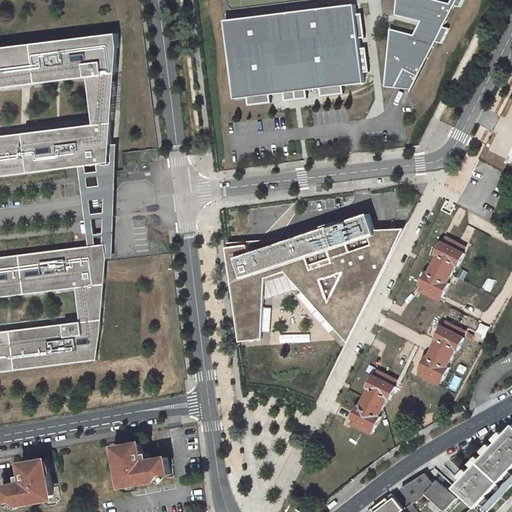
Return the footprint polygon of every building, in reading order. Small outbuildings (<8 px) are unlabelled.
[(449,0),(448,2),(439,0),(395,0),(394,14),(420,21),(413,34),(390,28),(384,86),(411,89),(436,41),(441,42),(449,29),(443,26),(452,6),(460,7),(462,0),(449,0)] [(355,5),(226,20),(235,98),(248,97),(249,105),(271,102),(269,94),(285,92),(285,100),(307,97),(306,89),(321,87),(322,95),(343,92),(342,85),(364,82),(355,5)] [(120,49),(118,34),(0,48),(0,87),(90,77),(95,119),(96,125),(0,136),(0,176),(77,167),(103,163),(110,162),(112,145),(120,49)] [(110,162),(77,167),(88,247),(106,245),(108,260),(112,260),(117,145),(112,145),(110,162)] [(228,250),(240,342),(262,342),(267,277),(290,272),(348,341),(405,229),(375,223),(371,214),(251,253),(248,246),(228,250)] [(467,250),(449,240),(446,245),(445,244),(438,256),(440,257),(432,272),(430,271),(424,283),(425,284),(423,289),(441,299),(444,294),(445,295),(452,283),(450,282),(458,266),(460,267),(466,256),(464,255),(467,250)] [(108,260),(106,245),(88,247),(0,257),(0,297),(78,288),(81,317),(81,322),(0,332),(0,371),(98,359),(108,260)] [(464,334),(446,324),(443,329),(442,328),(435,340),(437,341),(429,356),(427,355),(421,367),(423,368),(420,373),(438,383),(441,378),(442,379),(449,367),(447,366),(455,351),(457,351),(463,339),(462,339),(464,334)] [(397,382),(378,372),(376,377),(374,376),(368,388),(370,389),(361,404),(360,404),(353,415),(355,416),(353,421),(371,431),(373,426),(375,427),(381,415),(380,414),(388,399),(390,400),(396,388),(394,387),(397,382)] [(511,427),(454,489),(476,509),(511,470),(511,427)] [(134,489),(159,484),(163,477),(170,475),(167,458),(151,461),(149,455),(143,456),(141,445),(116,450),(120,479),(122,479),(123,486),(127,489),(134,487),(134,489)] [(20,503),(44,499),(44,498),(52,497),(54,494),(53,487),(54,486),(49,458),(23,462),(25,473),(19,474),(21,481),(2,484),(5,501),(15,500),(20,503)] [(511,470),(476,509),(478,511),(486,511),(511,485),(511,470)] [(445,511),(457,500),(442,485),(439,487),(436,484),(435,485),(427,474),(403,489),(415,505),(427,495),(444,511),(445,511)] [(401,511),(406,509),(395,494),(370,511),(401,511)]
